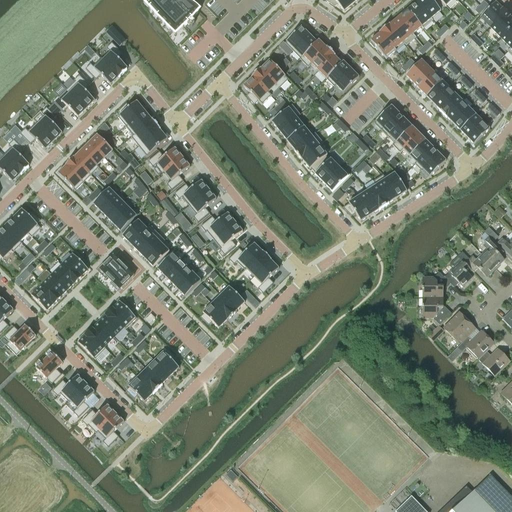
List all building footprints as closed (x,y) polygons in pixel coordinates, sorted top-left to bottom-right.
[(146,0),(143,3),(175,36),(199,12),(191,4),(194,0),(146,0)] [(326,0),(324,1),(334,8),(338,6),(344,13),(344,12),(353,5),(349,0),(326,0)] [(429,0),(420,0),(417,3),(431,20),(431,19),(440,12),(440,11),(445,7),(445,6),(438,0),(436,0),(433,4),(429,0)] [(484,2),(479,7),(483,11),(488,6),(484,2)] [(407,10),(407,11),(422,27),(421,28),(423,30),(433,21),(431,19),(431,20),(417,3),(408,11),(407,10)] [(495,3),(480,18),(490,29),(506,13),(503,9),(502,10),(495,3)] [(479,7),(475,12),(478,15),(483,11),(479,7)] [(407,11),(398,18),(412,35),(413,35),(421,28),(422,27),(407,11)] [(506,13),(490,29),(500,39),(511,27),(511,19),(509,17),(510,16),(506,13)] [(389,26),(405,45),(404,45),(406,47),(416,39),(413,35),(412,35),(398,18),(389,26)] [(463,23),(458,28),(460,29),(462,31),(467,27),(463,23)] [(388,26),(379,33),(380,34),(396,52),(404,45),(405,45),(389,26),(389,25),(388,26)] [(445,26),(440,31),(444,34),(448,30),(445,26)] [(511,27),(500,39),(510,49),(511,47),(511,27)] [(301,28),(285,44),(292,52),(309,36),(301,28)] [(440,31),(435,36),(439,39),(444,34),(440,31)] [(119,34),(113,40),(120,47),(126,42),(119,34)] [(371,43),(370,44),(374,49),(375,48),(386,60),(396,52),(380,34),(371,41),(370,42),(371,43)] [(309,36),(292,52),(300,60),(317,44),(316,43),(309,36)] [(474,36),(470,39),(475,44),(478,40),(474,36)] [(478,40),(475,44),(479,49),(483,45),(478,40)] [(300,60),(299,60),(308,68),(311,65),(326,49),(319,42),(318,41),(316,43),(317,44),(300,60)] [(428,43),(423,48),(426,51),(431,47),(428,43)] [(103,61),(119,78),(118,78),(119,79),(127,71),(126,70),(127,70),(127,69),(117,59),(122,55),(111,44),(106,49),(110,53),(103,61)] [(326,49),(311,65),(318,72),(334,57),(335,57),(326,48),(326,49)] [(423,48),(418,53),(422,56),(426,51),(423,48)] [(436,51),(433,54),(437,59),(441,56),(436,51)] [(441,56),(437,59),(442,64),(446,60),(441,56)] [(494,56),(490,60),(495,64),(498,61),(494,56)] [(334,57),(318,72),(326,80),(341,65),(341,64),(334,57)] [(282,62),(277,58),(274,61),(279,66),(282,62)] [(90,65),(85,70),(96,81),(100,76),(110,86),(111,86),(111,85),(118,78),(119,78),(103,61),(101,59),(93,68),(90,65)] [(411,60),(406,65),(409,68),(414,64),(411,60)] [(261,70),(260,70),(279,89),(288,81),(269,61),(269,62),(261,70)] [(421,61),(405,77),(406,77),(412,84),(428,68),(421,62),(422,61),(421,61)] [(498,61),(495,64),(500,69),(503,66),(498,61)] [(287,67),(282,62),(279,66),(283,71),(287,67)] [(341,65),(326,80),(334,88),(335,86),(351,71),(343,63),(343,62),(341,64),(341,65)] [(406,65),(401,69),(405,73),(409,68),(406,65)] [(450,65),(446,68),(451,73),(454,69),(450,65)] [(428,68),(412,84),(419,91),(435,75),(434,75),(428,68)] [(260,69),(251,78),(252,79),(271,98),(279,89),(260,70),(261,70),(260,69)] [(454,69),(451,73),(456,78),(459,74),(454,69)] [(351,71),(335,86),(343,94),(342,94),(343,94),(359,78),(358,78),(351,71)] [(297,78),(292,73),(289,77),(294,81),(297,78)] [(435,75),(419,91),(426,97),(426,98),(442,82),(444,81),(436,73),(434,75),(435,75)] [(74,82),(66,90),(86,110),(94,102),(84,92),(89,87),(79,76),(74,82)] [(302,83),(297,78),(294,81),(298,86),(302,83)] [(463,78),(460,82),(464,86),(468,83),(463,78)] [(243,87),(250,94),(246,97),(254,106),(258,102),(262,107),(271,98),(252,79),(244,87),(243,87)] [(442,82),(426,98),(433,104),(448,89),(442,82)] [(468,83),(464,86),(469,91),(473,88),(468,83)] [(54,104),(50,107),(59,115),(62,112),(63,113),(68,108),(78,118),(86,110),(66,90),(61,85),(53,93),(58,97),(52,103),(54,104)] [(312,94),(307,89),(304,92),(304,93),(308,96),(309,97),(312,94)] [(448,89),(433,104),(439,111),(455,96),(455,95),(448,89)] [(300,97),(303,95),(299,91),(294,96),(298,99),(300,97)] [(477,92),(473,95),(478,100),(481,97),(477,92)] [(304,93),(299,98),(303,101),(308,97),(304,93)] [(317,98),(312,94),(309,97),(313,102),(317,98)] [(439,111),(446,118),(446,119),(447,118),(446,118),(462,102),(462,103),(464,101),(456,94),(455,95),(455,96),(439,111)] [(325,96),(322,99),(327,104),(330,101),(325,96)] [(481,97),(478,100),(483,105),(486,101),(481,97)] [(120,116),(117,118),(125,128),(144,112),(137,103),(136,102),(129,108),(126,105),(118,113),(120,116)] [(284,102),(278,106),(282,110),(287,106),(284,102)] [(462,102),(446,118),(447,118),(453,125),(469,109),(462,103),(462,102)] [(322,104),(318,108),(323,112),(327,109),(322,104)] [(490,105),(487,109),(491,114),(495,110),(490,105)] [(292,106),(271,123),(272,123),(279,132),(298,117),(298,118),(300,116),(292,106)] [(278,106),(273,110),(277,114),(282,110),(278,106)] [(40,112),(32,120),(36,124),(38,126),(37,126),(53,142),(61,134),(62,134),(52,124),(57,119),(55,118),(59,115),(50,107),(47,110),(46,109),(41,114),(40,112)] [(391,107),(373,124),(381,131),(398,114),(391,107)] [(327,109),(323,112),(328,117),(331,113),(327,109)] [(469,109),(453,125),(460,131),(459,131),(460,132),(475,116),(469,109)] [(495,110),(491,114),(496,118),(500,115),(495,110)] [(144,112),(125,128),(132,136),(133,137),(152,122),(151,121),(144,112)] [(398,114),(381,131),(387,138),(405,121),(398,114)] [(475,116),(460,132),(467,138),(482,123),(476,116),(475,116)] [(298,117),(279,132),(287,142),(304,128),(306,127),(298,118),(298,117)] [(132,136),(131,138),(138,148),(159,131),(160,131),(152,121),(151,121),(152,122),(133,137),(132,136)] [(339,121),(335,125),(340,129),(344,126),(339,121)] [(405,121),(387,138),(394,145),(411,128),(405,121)] [(482,123),(467,138),(473,145),(473,146),(489,130),(489,129),(489,130),(482,123)] [(20,135),(17,138),(26,147),(29,144),(30,145),(35,141),(45,151),(45,150),(53,142),(37,126),(38,126),(36,124),(28,132),(25,130),(21,133),(20,135)] [(344,126),(340,129),(345,134),(348,131),(344,126)] [(304,128),(287,142),(294,151),(311,137),(304,128)] [(394,145),(392,146),(399,154),(403,150),(418,135),(411,128),(394,145)] [(159,131),(138,148),(146,157),(167,141),(167,140),(159,131)] [(106,134),(103,138),(108,143),(111,139),(106,134)] [(294,151),(293,151),(301,161),(302,161),(302,160),(319,147),(323,144),(315,134),(311,137),(294,151)] [(418,135),(403,150),(409,157),(425,142),(418,135)] [(97,137),(89,144),(104,160),(113,152),(97,136),(96,136),(97,137)] [(370,141),(366,136),(362,140),(367,145),(370,141)] [(11,149),(3,157),(21,175),(20,175),(21,176),(29,168),(28,167),(29,167),(29,166),(19,156),(24,152),(23,150),(26,147),(17,138),(13,141),(9,146),(8,146),(11,149)] [(111,139),(108,143),(112,147),(116,144),(111,139)] [(363,145),(358,140),(354,143),(359,148),(363,145)] [(375,146),(370,141),(367,145),(372,149),(375,146)] [(425,142),(409,157),(416,163),(416,164),(432,148),(425,142)] [(89,144),(81,152),(97,167),(104,160),(89,144)] [(367,150),(363,145),(359,148),(364,153),(367,150)] [(319,147),(302,160),(302,161),(309,170),(310,170),(315,174),(322,168),(318,164),(326,157),(327,156),(326,156),(319,147)] [(416,163),(414,165),(421,173),(423,171),(438,155),(432,148),(416,164),(416,163)] [(159,153),(148,162),(152,168),(157,164),(164,173),(182,159),(175,150),(174,149),(163,158),(159,153)] [(384,155),(379,150),(376,154),(379,157),(380,158),(384,155)] [(123,151),(120,155),(125,160),(128,156),(123,151)] [(74,159),(91,176),(99,169),(97,167),(81,152),(74,159)] [(389,160),(384,155),(380,158),(385,163),(389,160)] [(438,155),(423,171),(429,177),(430,178),(446,162),(445,162),(438,155)] [(128,156),(125,160),(129,164),(133,161),(128,156)] [(0,175),(2,173),(12,183),(13,183),(20,175),(21,175),(3,157),(0,159),(0,175)] [(315,174),(314,175),(315,176),(323,184),(339,169),(338,168),(330,160),(331,160),(330,160),(329,161),(326,157),(318,164),(322,168),(315,174)] [(378,161),(373,157),(368,162),(373,166),(378,161)] [(73,158),(65,167),(66,167),(83,184),(91,176),(74,159),(73,158)] [(182,159),(164,173),(171,182),(167,186),(171,191),(183,182),(178,177),(189,168),(189,167),(182,159)] [(393,160),(390,163),(394,168),(398,164),(393,160)] [(363,162),(359,167),(362,171),(367,166),(363,162)] [(124,163),(119,168),(122,171),(127,167),(124,163)] [(58,174),(58,175),(75,192),(83,184),(66,167),(58,174)] [(339,169),(323,184),(331,192),(331,193),(332,193),(349,176),(340,167),(338,168),(339,169)] [(359,167),(354,172),(357,175),(362,171),(359,167)] [(128,170),(125,173),(130,178),(133,175),(128,170)] [(113,174),(108,179),(112,182),(116,177),(113,174)] [(386,180),(385,180),(397,199),(406,193),(394,174),(394,175),(386,180)] [(383,176),(373,182),(376,186),(388,205),(388,204),(397,199),(385,180),(386,180),(383,176)] [(108,179),(103,183),(107,187),(112,182),(108,179)] [(353,183),(350,179),(345,184),(349,187),(353,183)] [(137,180),(134,183),(138,188),(142,185),(137,180)] [(372,181),(364,187),(366,190),(367,192),(379,210),(378,211),(379,211),(389,205),(388,204),(388,205),(376,186),(373,182),(372,181)] [(186,186),(174,195),(179,201),(182,198),(189,207),(208,191),(201,183),(201,182),(190,191),(186,186)] [(349,187),(345,184),(341,189),(344,192),(349,187)] [(142,185),(138,188),(142,193),(146,190),(142,185)] [(97,189),(93,194),(96,197),(101,193),(97,189)] [(109,189),(93,205),(93,206),(93,205),(100,212),(116,196),(109,189)] [(366,190),(356,196),(357,198),(358,198),(370,216),(378,211),(379,210),(367,192),(366,190)] [(208,191),(189,207),(196,216),(193,218),(198,224),(209,215),(205,209),(216,200),(215,200),(208,191)] [(161,192),(156,197),(161,202),(166,198),(161,192)] [(93,194),(88,198),(92,202),(96,197),(93,194)] [(150,195),(146,198),(150,204),(154,200),(150,195)] [(335,195),(331,198),(336,203),(340,200),(335,195)] [(116,196),(100,212),(107,219),(122,203),(116,196)] [(349,205),(343,209),(351,217),(355,215),(360,223),(361,222),(370,216),(358,198),(357,198),(349,204),(348,204),(349,205)] [(161,203),(166,209),(171,205),(166,199),(161,203)] [(154,200),(150,204),(155,209),(158,206),(154,200)] [(122,203),(107,219),(114,226),(131,209),(124,201),(122,203)] [(131,209),(114,226),(120,232),(120,233),(121,233),(138,216),(131,209)] [(22,210),(13,219),(28,235),(31,239),(41,229),(36,225),(40,222),(32,214),(28,217),(22,210)] [(169,213),(165,216),(169,222),(173,218),(169,213)] [(212,218),(201,228),(205,233),(206,232),(213,241),(235,224),(228,215),(227,214),(216,223),(212,218)] [(173,218),(169,222),(173,227),(177,224),(173,218)] [(13,219),(4,228),(20,243),(28,235),(13,219)] [(139,220),(122,237),(123,237),(130,245),(147,228),(147,227),(139,220)] [(191,227),(186,221),(180,226),(185,233),(191,227)] [(235,224),(213,241),(220,250),(219,251),(224,256),(235,247),(231,242),(242,233),(242,232),(242,233),(235,224)] [(147,228),(130,245),(138,253),(157,234),(149,226),(147,227),(147,228)] [(4,228),(0,231),(0,240),(11,252),(13,254),(22,245),(20,243),(4,228)] [(157,234),(138,253),(145,260),(161,245),(165,242),(157,234)] [(183,236),(179,239),(183,244),(187,241),(183,236)] [(504,262),(495,252),(499,248),(489,237),(485,241),(486,243),(483,247),(487,251),(482,256),(496,270),(504,262)] [(511,249),(511,239),(507,244),(503,240),(499,244),(507,253),(511,249)] [(0,240),(0,261),(2,260),(3,261),(11,252),(0,240)] [(183,244),(187,249),(191,246),(187,241),(183,244)] [(44,242),(40,246),(43,250),(48,245),(44,242)] [(161,245),(145,260),(153,268),(169,253),(168,252),(161,245)] [(239,250),(228,260),(234,266),(236,263),(245,271),(246,270),(246,269),(262,253),(254,245),(244,255),(239,250)] [(39,247),(35,251),(39,254),(43,250),(40,246),(39,247)] [(52,246),(47,250),(51,254),(55,249),(52,246)] [(47,250),(42,255),(46,259),(51,254),(47,250)] [(195,251),(191,254),(196,259),(199,256),(195,251)] [(262,253),(246,269),(246,270),(254,277),(270,261),(270,262),(271,261),(262,252),(262,253)] [(477,261),(472,257),(469,260),(462,253),(458,257),(467,266),(473,273),(478,269),(487,279),(496,270),(482,256),(477,261)] [(173,254),(157,270),(158,270),(164,277),(180,261),(173,255),(173,254)] [(72,255),(62,265),(78,281),(82,278),(81,277),(88,270),(72,255)] [(196,259),(200,264),(204,261),(199,256),(196,259)] [(113,257),(97,272),(98,273),(105,280),(107,279),(111,283),(110,285),(117,292),(118,293),(133,277),(113,257)] [(463,270),(467,266),(458,257),(450,264),(454,269),(444,279),(439,274),(433,279),(423,279),(423,299),(442,300),(442,293),(450,285),(454,289),(459,284),(463,288),(471,279),(463,270)] [(180,261),(164,277),(171,284),(187,268),(180,261)] [(270,261),(254,277),(262,285),(258,290),(263,295),(273,284),(268,280),(279,270),(278,269),(270,262),(270,261)] [(23,263),(18,268),(21,271),(26,267),(23,263)] [(62,265),(52,275),(67,291),(74,284),(74,285),(78,281),(62,265)] [(31,266),(27,271),(30,274),(35,269),(31,266)] [(208,267),(204,272),(207,276),(212,271),(208,267)] [(187,268),(171,284),(178,290),(193,275),(187,268)] [(27,271),(14,283),(19,287),(31,275),(30,274),(27,271)] [(46,271),(37,280),(42,285),(41,286),(57,302),(61,298),(61,297),(67,291),(52,275),(51,276),(46,271)] [(214,273),(209,278),(213,281),(218,277),(214,273)] [(193,275),(178,290),(184,297),(185,298),(201,282),(200,282),(193,275)] [(233,288),(238,293),(242,289),(237,285),(233,288)] [(41,286),(31,296),(46,312),(53,305),(54,305),(57,302),(41,286)] [(201,286),(197,290),(200,294),(205,289),(202,286),(201,286)] [(228,288),(220,297),(236,312),(244,304),(245,304),(229,288),(228,288)] [(197,290),(192,295),(196,299),(200,294),(197,290)] [(220,297),(212,305),(227,321),(227,322),(236,313),(236,312),(220,297)] [(442,306),(442,300),(423,299),(422,319),(433,320),(439,326),(451,315),(442,306)] [(255,301),(250,305),(255,309),(259,305),(255,301)] [(112,308),(108,312),(124,328),(124,329),(126,330),(136,319),(119,302),(112,309),(112,308)] [(5,303),(0,307),(0,334),(8,326),(3,322),(13,312),(13,311),(5,303)] [(203,315),(200,318),(208,327),(212,323),(218,330),(219,329),(227,321),(212,305),(203,314),(203,313),(203,314),(203,315)] [(105,316),(99,323),(114,338),(124,329),(124,328),(108,312),(105,316)] [(502,321),(511,330),(511,312),(507,316),(502,321)] [(151,315),(145,321),(149,325),(155,319),(151,315)] [(461,344),(467,337),(470,335),(468,333),(473,328),(459,315),(444,330),(457,344),(459,342),(461,344)] [(91,329),(88,332),(104,348),(114,338),(99,323),(92,329),(91,329)] [(444,332),(438,326),(428,337),(433,342),(444,332)] [(14,328),(4,338),(9,343),(6,346),(16,357),(25,348),(27,349),(32,343),(31,342),(36,338),(25,327),(19,333),(14,328)] [(85,337),(78,343),(95,361),(106,350),(104,348),(88,332),(84,336),(85,337)] [(466,348),(478,360),(493,345),(481,333),(466,348)] [(140,335),(135,340),(139,343),(144,338),(140,335)] [(135,340),(131,344),(134,348),(139,343),(135,340)] [(144,342),(139,347),(143,351),(148,346),(144,342)] [(139,347),(135,352),(138,355),(143,351),(139,347)] [(486,353),(478,361),(494,378),(509,363),(497,350),(490,357),(486,353)] [(163,354),(154,362),(170,378),(178,369),(179,369),(172,362),(176,359),(167,351),(164,354),(163,353),(163,354)] [(42,364),(36,370),(46,380),(51,385),(61,376),(56,371),(62,365),(52,354),(47,358),(46,357),(40,363),(42,364)] [(120,355),(115,360),(119,363),(123,359),(120,355)] [(127,359),(122,364),(126,367),(131,363),(127,359)] [(115,360),(110,365),(114,368),(119,363),(115,360)] [(154,362),(146,370),(161,386),(162,386),(170,378),(154,362)] [(122,364),(118,369),(121,372),(126,367),(122,364)] [(138,378),(137,379),(153,394),(152,395),(153,395),(162,386),(161,386),(146,370),(138,378)] [(63,382),(52,392),(57,397),(60,395),(68,403),(70,402),(69,401),(86,385),(78,377),(77,377),(67,387),(63,382)] [(129,388),(126,392),(134,400),(137,397),(144,403),(152,395),(153,394),(137,379),(138,378),(136,377),(127,386),(129,388)] [(511,384),(501,395),(511,406),(511,384)] [(46,385),(38,392),(44,397),(51,390),(46,385)] [(86,385),(69,401),(70,402),(77,409),(73,413),(78,419),(89,408),(84,403),(94,393),(86,385)] [(92,412),(82,422),(87,427),(88,426),(96,435),(98,433),(97,433),(115,415),(107,407),(107,406),(97,416),(92,412)] [(115,415),(97,433),(98,433),(105,441),(103,443),(108,448),(118,438),(113,433),(124,423),(123,423),(115,415)] [(237,479),(230,471),(225,476),(232,484),(237,479)] [(511,511),(511,498),(490,476),(472,494),(466,488),(441,511),(511,511)] [(425,511),(411,497),(396,511),(425,511)]
